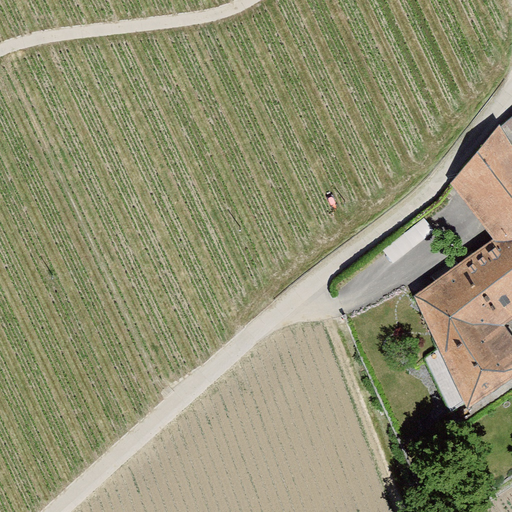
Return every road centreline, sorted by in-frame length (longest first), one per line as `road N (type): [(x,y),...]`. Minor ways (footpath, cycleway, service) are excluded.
road 1 (unclassified): [(511,82),(422,191),(58,511)]
road 2 (track): [(244,0),(0,52)]
